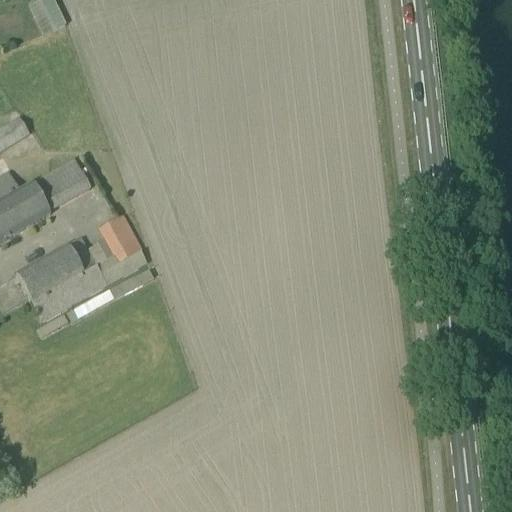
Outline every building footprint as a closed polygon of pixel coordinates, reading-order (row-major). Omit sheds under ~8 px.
[(35,0),(51,34),(64,27),(51,0),(35,0)] [(0,153),(28,136),(18,121),(0,132),(0,153)] [(48,215),(89,191),(73,163),(18,194),(8,176),(0,180),(0,245),(49,217),(48,215)] [(140,254),(126,229),(105,241),(115,260),(119,266),(140,254)] [(67,249),(15,278),(29,304),(41,324),(105,288),(96,271),(84,278),(67,249)]
